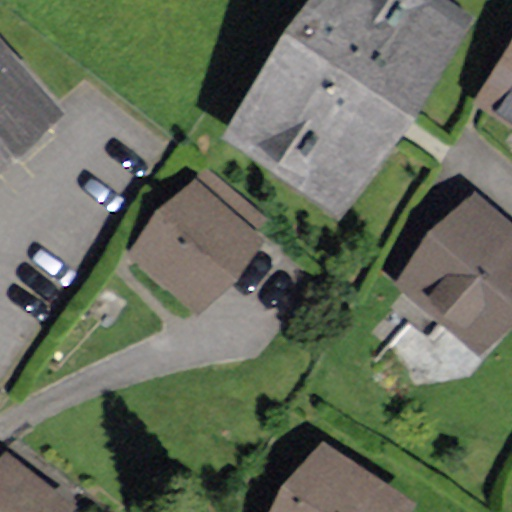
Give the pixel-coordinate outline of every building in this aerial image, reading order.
[(478,17),(453,0),(313,0),(222,133),(342,215),(478,17)] [(511,36),(468,97),(511,129),(511,36)] [(0,172),(62,120),(0,48),(0,172)] [(267,237),(186,176),(129,253),(210,314),(267,237)] [(511,323),(511,223),(475,191),(404,272),(491,348),(511,323)] [(414,511),(419,506),(324,440),(273,511),(414,511)] [(74,511),(2,453),(0,455),(0,511),(74,511)]
